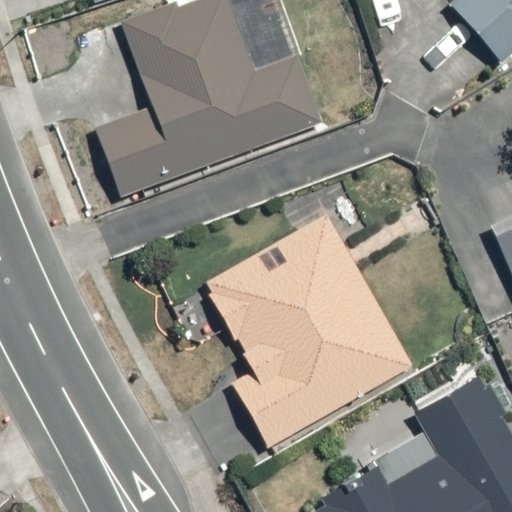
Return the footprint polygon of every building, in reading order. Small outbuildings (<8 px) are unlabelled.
[(301,46),(297,48),(278,0),(194,0),(129,26),(158,99),(102,120),(131,194),(329,117),(301,46)] [(508,57),(511,53),(511,0),(458,0),(456,3),(508,57)] [(428,371),(332,211),(214,283),(263,364),(238,379),(285,457),(428,371)] [(511,214),(493,223),(511,262),(511,214)] [(438,433),(387,460),(308,500),(313,511),(511,511),(511,403),(498,375),(427,412),(438,433)]
